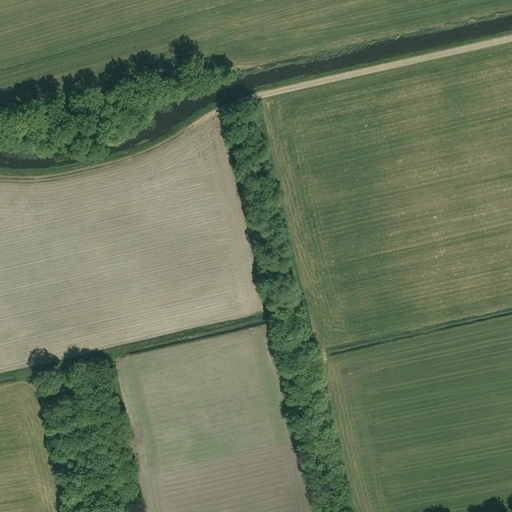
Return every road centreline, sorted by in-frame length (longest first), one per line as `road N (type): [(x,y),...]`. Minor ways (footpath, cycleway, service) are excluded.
road 1 (track): [(511,37),(252,97),(195,124)]
road 2 (track): [(0,177),(107,165),(195,124)]
